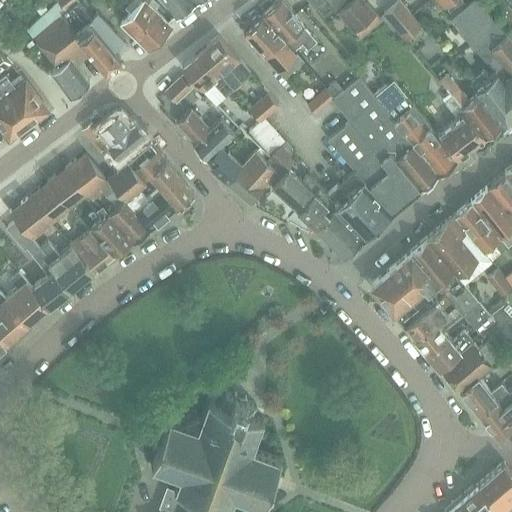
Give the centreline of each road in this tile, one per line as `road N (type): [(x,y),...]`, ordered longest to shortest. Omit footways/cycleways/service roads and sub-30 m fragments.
road 1 (residential): [(0,414),(16,378),(82,318),(171,255),(226,235)]
road 2 (residential): [(329,287),(442,191),(482,172),(511,145)]
road 3 (residential): [(442,447),(442,430),(416,385),(329,287)]
road 4 (residential): [(226,235),(218,199),(122,86)]
road 5 (tertiary): [(0,174),(122,86)]
road 6 (tertiary): [(122,86),(236,0)]
